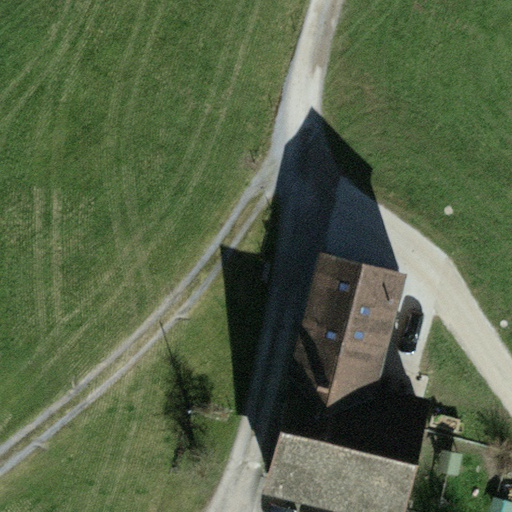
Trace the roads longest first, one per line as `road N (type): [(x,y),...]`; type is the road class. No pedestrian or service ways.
road 1 (track): [(326,0),(271,183),(152,333),(0,459)]
road 2 (unknown): [(271,183),(374,188),(458,251),(511,326)]
